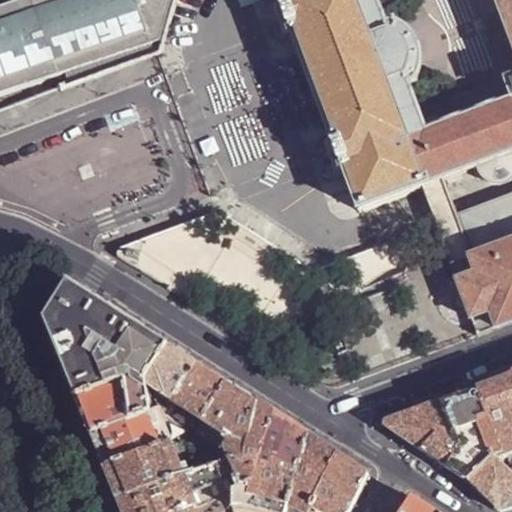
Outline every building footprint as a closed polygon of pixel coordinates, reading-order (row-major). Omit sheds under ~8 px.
[(176,0),(27,0),(0,9),(0,96),(46,81),(51,94),(61,90),(63,92),(157,56),(161,54),(164,45),(176,0)] [(511,179),(511,0),(279,0),(282,6),(280,6),(282,14),(285,21),(288,29),(291,36),(293,35),(295,40),(331,132),(334,141),(332,142),(334,149),(337,156),(340,165),(343,171),(345,170),(361,211),(425,188),(445,180),(478,167),(481,175),(484,179),(491,184),(499,185),(508,183),(511,179)] [(459,216),(445,180),(425,188),(425,190),(439,225),(450,255),(453,264),(474,256),(459,216)] [(511,196),(459,216),(474,256),(453,264),(452,265),(457,281),(473,323),(479,336),(511,323),(511,196)] [(71,384),(79,402),(107,391),(104,384),(117,378),(120,386),(125,384),(132,423),(153,415),(148,393),(146,393),(133,385),(132,376),(147,386),(170,349),(125,320),(70,286),(47,324),(55,345),(71,384)] [(196,364),(170,349),(147,386),(147,387),(159,394),(158,395),(175,405),(200,367),(196,364)] [(226,383),(200,367),(175,405),(206,423),(229,385),(226,383)] [(133,385),(146,393),(145,387),(147,386),(132,376),(133,385)] [(511,377),(494,384),(479,389),(504,457),(505,458),(511,455),(511,377)] [(132,423),(125,384),(120,386),(107,391),(79,402),(86,420),(94,438),(132,423)] [(229,385),(206,423),(233,441),(248,450),(259,403),(254,400),(229,385)] [(449,468),(470,482),(497,460),(504,457),(479,389),(452,400),(444,403),(461,448),(449,468)] [(168,417),(175,405),(158,395),(154,397),(163,411),(162,412),(168,417)] [(262,405),(259,403),(248,450),(244,464),(233,462),(239,475),(238,475),(244,488),(252,484),(276,414),(262,405)] [(444,403),(388,423),(388,427),(439,461),(449,468),(461,448),(444,403)] [(206,423),(175,405),(168,417),(179,424),(198,435),(206,423)] [(107,470),(173,445),(165,426),(159,412),(153,415),(132,423),(94,438),(102,458),(107,470)] [(162,412),(159,412),(165,426),(173,445),(200,436),(198,435),(179,424),(168,417),(162,412)] [(283,418),(276,414),(252,484),(244,488),(234,492),(235,508),(246,508),(262,511),(286,511),(288,507),(310,436),(283,418)] [(233,441),(206,423),(198,435),(200,436),(227,452),(233,441)] [(186,477),(230,462),(227,452),(200,436),(173,445),(186,477)] [(315,439),(310,436),(288,507),(299,511),(309,511),(339,455),(315,439)] [(248,450),(233,441),(227,452),(230,462),(233,462),(244,464),(248,450)] [(121,503),(186,477),(173,445),(107,470),(116,491),(121,503)] [(339,455),(309,511),(350,511),(370,475),(346,460),(339,455)] [(511,473),(511,455),(505,458),(504,457),(497,460),(511,473)] [(497,460),(470,482),(473,485),(500,511),(505,511),(511,510),(511,474),(511,473),(497,460)] [(186,477),(193,494),(228,480),(228,479),(238,475),(239,475),(233,462),(230,462),(186,477)] [(187,511),(194,509),(198,507),(193,494),(186,477),(121,503),(124,511),(187,511)] [(198,507),(234,492),(228,480),(193,494),(198,507)] [(194,509),(195,511),(234,511),(235,508),(234,492),(198,507),(194,509)] [(413,496),(401,511),(436,511),(417,499),(413,496)]
